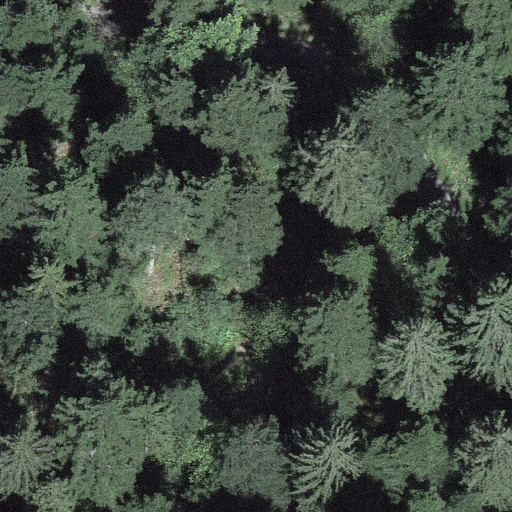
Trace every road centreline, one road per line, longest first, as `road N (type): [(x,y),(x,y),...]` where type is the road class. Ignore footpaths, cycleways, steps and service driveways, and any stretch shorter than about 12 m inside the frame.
road 1 (track): [(0,155),(275,30),(313,38),(357,65),(399,118),(421,182),(418,212),(381,259),(94,457),(41,511)]
road 2 (track): [(275,30),(0,5)]
